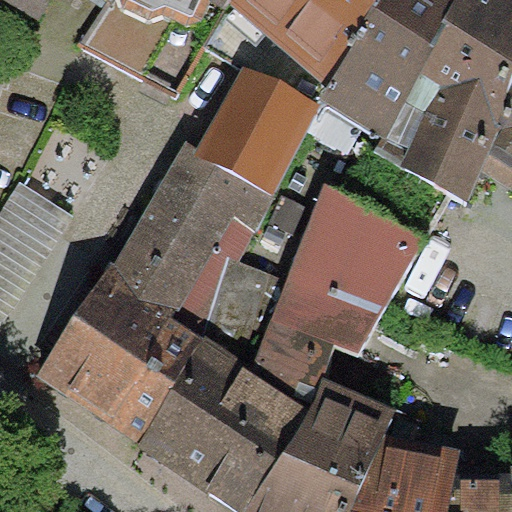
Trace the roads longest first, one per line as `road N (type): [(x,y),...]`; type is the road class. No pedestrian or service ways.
road 1 (residential): [(0,386),(160,139),(44,74)]
road 2 (residential): [(0,405),(152,511)]
